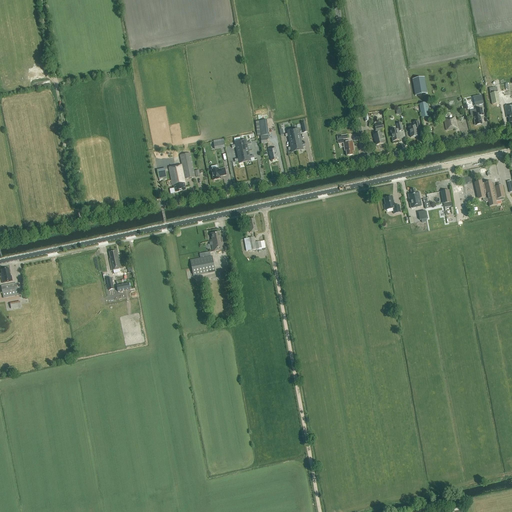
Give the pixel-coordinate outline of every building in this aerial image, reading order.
[(412,80),(415,96),(427,93),(424,78),(412,80)] [(490,94),(492,105),(500,103),(498,92),(490,94)] [(483,104),(482,98),(478,99),(477,96),(473,97),(474,100),(475,106),(483,104)] [(419,104),(422,118),(430,117),(428,103),(419,104)] [(481,123),(480,116),(483,115),(482,108),(476,109),(469,111),(471,116),(473,116),(475,124),(481,123)] [(446,131),(457,128),(455,118),(444,120),(446,131)] [(257,136),(268,135),(267,120),(256,121),(257,136)] [(417,129),(421,128),(419,122),(413,123),(414,126),(408,127),(409,132),(410,132),(411,138),(418,136),(417,129)] [(398,130),(390,131),(393,142),(401,140),(399,132),(403,131),(401,123),(397,124),(398,130)] [(299,129),(293,130),(295,141),(301,139),(300,134),(302,133),(302,131),(299,131),(299,129)] [(287,134),(285,134),(285,137),(288,136),(289,142),(295,141),(293,130),(287,132),(287,134)] [(376,145),(383,144),(381,134),(373,135),(374,139),(375,139),(376,145)] [(338,144),(343,143),(345,151),(346,151),(347,156),(353,155),(352,151),(353,151),(352,146),(353,146),(352,142),(344,143),(343,140),(343,139),(348,138),(347,135),(341,136),(341,135),(337,135),(338,144)] [(301,139),(295,141),(297,151),(303,150),(303,147),(305,147),(304,145),(302,145),(301,139)] [(246,140),(240,142),(243,152),(249,151),(247,145),(251,144),(250,142),(247,143),(246,140)] [(290,148),(288,148),(288,151),(291,150),(291,152),(297,151),(295,141),(289,142),(290,148)] [(235,145),(232,146),(232,148),(236,148),(237,153),(243,152),(240,142),(235,143),(235,145)] [(271,161),(277,160),(277,156),(275,147),(268,149),(270,157),(271,161)] [(249,151),(243,152),(245,162),(251,161),(250,159),(254,158),(253,156),(250,156),(249,151)] [(238,159),(234,160),(235,162),(239,161),(239,164),(245,162),(243,152),(237,153),(238,159)] [(185,179),(195,177),(190,154),(180,156),(182,165),(169,168),(172,186),(174,185),(175,192),(185,190),(184,183),(186,183),(185,179)] [(166,168),(158,170),(160,179),(168,178),(166,168)] [(221,176),(226,175),(225,168),(218,170),(218,169),(211,170),(213,181),(221,179),(220,176),(221,176)] [(493,183),(492,183),(491,182),(482,184),(482,181),(474,183),(478,200),(483,199),(483,201),(486,203),(488,202),(489,207),(497,205),(496,202),(504,200),(504,198),(505,197),(502,185),(501,186),(500,183),(494,185),(494,184),(493,183)] [(416,193),(415,190),(411,191),(411,194),(408,194),(411,209),(422,207),(419,192),(416,193)] [(449,190),(441,192),(443,204),(451,202),(449,190)] [(401,213),(399,205),(394,206),(392,197),(384,199),(385,205),(384,205),(385,211),(393,209),(394,214),(401,213)] [(420,219),(427,219),(427,211),(419,212),(420,219)] [(250,233),(257,231),(256,225),(255,225),(254,219),(248,220),(249,226),(248,226),(250,233)] [(213,252),(225,249),(222,238),(221,238),(220,232),(211,234),(212,240),(211,240),(213,252)] [(246,251),(250,251),(261,249),(260,242),(255,243),(254,237),(244,239),(246,251)] [(121,269),(119,257),(118,257),(117,251),(109,253),(110,259),(109,259),(112,271),(121,269)] [(190,261),(193,276),(215,272),(212,256),(190,261)] [(2,283),(12,281),(11,274),(10,274),(9,268),(1,270),(2,274),(1,274),(2,283)] [(19,295),(16,283),(1,286),(3,298),(19,295)] [(21,301),(10,303),(12,309),(22,307),(21,301)]
